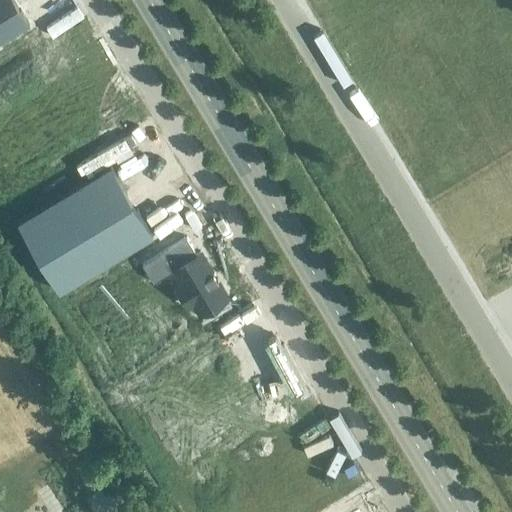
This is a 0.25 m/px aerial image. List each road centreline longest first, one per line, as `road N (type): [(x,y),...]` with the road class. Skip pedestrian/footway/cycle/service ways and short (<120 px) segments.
road 1 (primary): [(456,511),(148,0)]
road 2 (unclassified): [(402,511),(95,0)]
road 3 (unclassified): [(511,382),(282,0)]
